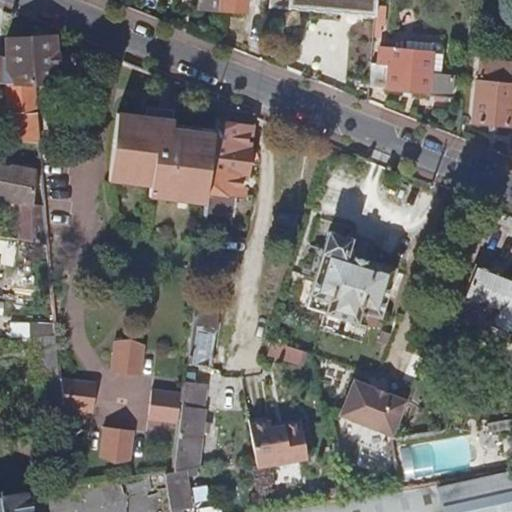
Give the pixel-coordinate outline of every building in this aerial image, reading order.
[(220,0),(220,8),(244,10),(245,0),(220,0)] [(267,0),(267,6),(375,15),(375,5),(375,0),(267,0)] [(386,6),(375,5),(375,15),(374,25),(385,25),(386,6)] [(61,83),(60,37),(8,39),(8,59),(0,58),(0,82),(6,82),(9,141),(32,144),(32,142),(38,144),(40,144),(35,84),(61,83)] [(430,76),(432,51),(389,48),(389,52),(379,51),(378,63),(371,63),(369,86),(428,91),(428,95),(452,97),(453,78),(430,76)] [(511,85),(477,82),(473,120),(511,124),(511,85)] [(208,194),(215,133),(175,127),(177,111),(147,106),(146,116),(116,112),(109,170),(149,176),(148,186),(208,194)] [(245,174),(248,149),(246,149),(249,127),(216,124),(215,133),(208,194),(206,210),(231,213),(234,195),(240,196),(243,174),(245,174)] [(34,204),(35,170),(11,165),(10,167),(0,165),(0,198),(22,203),(20,242),(48,248),(44,206),(34,204)] [(381,318),(396,269),(376,262),(375,264),(349,255),(354,239),(332,233),(308,307),(327,312),(327,314),(358,324),(362,311),(381,318)] [(511,323),(511,269),(477,255),(464,288),(498,302),(493,316),(511,323)] [(212,368),(221,297),(195,293),(186,364),(212,368)] [(31,338),(31,327),(13,325),(13,339),(31,338)] [(31,338),(35,338),(56,337),(56,326),(31,327),(31,338)] [(58,354),(56,337),(35,338),(36,357),(58,354)] [(139,375),(143,344),(113,341),(109,372),(139,375)] [(61,379),(58,354),(36,357),(38,387),(61,384),(61,379)] [(389,435),(403,400),(382,392),(381,394),(368,389),(369,386),(349,378),(335,414),(354,421),(353,425),(354,428),(356,432),(359,434),(362,435),(366,435),(370,432),(372,429),(389,435)] [(92,413),(95,383),(61,379),(61,384),(64,410),(92,413)] [(64,410),(61,384),(38,387),(41,416),(64,414),(64,410)] [(180,406),(182,395),(150,391),(146,420),(178,425),(180,406)] [(180,406),(178,425),(173,472),(181,471),(196,469),(203,409),(180,406)] [(300,420),(285,423),(285,427),(271,429),(270,425),(270,423),(250,426),(257,468),(306,460),(300,420)] [(129,462),(133,430),(103,427),(99,458),(113,464),(129,462)] [(181,471),(173,472),(165,473),(171,511),(181,511),(184,511),(188,511),(181,471)] [(511,511),(511,471),(439,486),(438,484),(286,511),(511,511)] [(0,511),(34,511),(32,493),(0,497),(0,511)]
